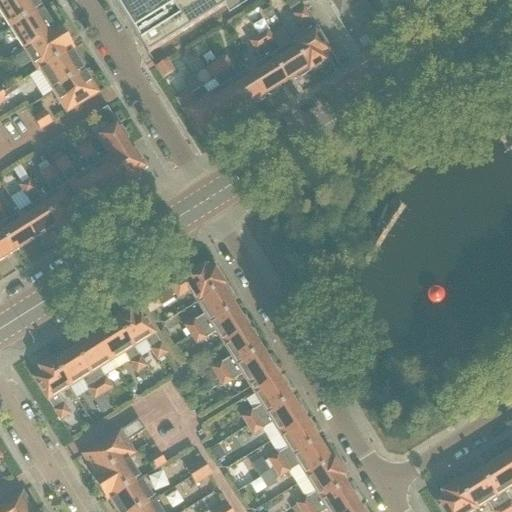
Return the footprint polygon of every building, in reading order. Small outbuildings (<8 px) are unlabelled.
[(9,0),(0,6),(0,14),(10,30),(42,10),(36,0),(9,0)] [(113,0),(148,55),(225,7),(221,0),(113,0)] [(295,0),(292,0),(286,4),(293,16),(302,11),(295,0)] [(331,0),(340,13),(361,0),(331,0)] [(10,30),(23,51),(60,28),(55,31),(42,10),(10,30)] [(305,36),(292,44),(310,72),(326,63),(323,58),(330,53),(315,29),(303,10),(302,11),(293,16),(305,36)] [(23,51),(37,73),(73,50),(60,28),(23,51)] [(267,32),(258,38),(286,83),(294,78),(299,79),(310,72),(292,44),(279,52),(267,32)] [(261,63),(249,71),(265,96),(266,96),(270,96),(276,93),(277,89),(286,83),(258,38),(249,44),(261,63)] [(202,45),(191,51),(196,60),(207,53),(202,45)] [(39,72),(52,93),(84,73),(72,52),(74,50),(73,50),(37,73),(39,72)] [(225,59),(216,64),(244,110),(253,104),(257,105),(263,101),(264,97),(265,96),(249,71),(237,78),(225,59)] [(155,68),(163,80),(173,73),(166,62),(155,68)] [(214,81),(202,88),(207,97),(225,126),(235,119),(236,114),(244,110),(216,64),(207,70),(214,81)] [(84,73),(52,93),(66,115),(98,95),(84,73)] [(193,76),(183,83),(190,94),(200,87),(193,76)] [(188,93),(176,101),(198,136),(206,131),(209,136),(225,126),(207,97),(202,88),(190,96),(188,93)] [(109,158),(105,160),(121,186),(123,189),(140,179),(137,174),(145,169),(107,108),(94,116),(101,127),(93,132),(109,158)] [(33,120),(40,131),(51,124),(44,113),(33,120)] [(78,151),(90,170),(105,196),(121,186),(105,160),(100,164),(88,144),(78,151)] [(105,196),(90,170),(77,178),(65,159),(55,165),(82,208),(89,204),(90,206),(105,196)] [(46,161),(38,166),(42,173),(40,175),(52,194),(41,201),(60,229),(72,221),(69,216),(77,211),(50,168),(46,161)] [(22,192),(10,200),(19,215),(36,240),(55,227),(57,230),(60,229),(41,201),(29,181),(19,187),(22,192)] [(0,210),(0,229),(15,253),(36,240),(19,215),(7,222),(0,210)] [(0,262),(15,253),(0,229),(0,262)] [(188,291),(196,303),(225,285),(215,270),(210,273),(205,265),(170,287),(177,298),(188,291)] [(184,328),(190,336),(235,308),(231,301),(232,297),(225,285),(196,303),(204,316),(184,328)] [(160,308),(154,297),(142,304),(149,315),(160,308)] [(215,333),(223,346),(248,330),(248,329),(249,325),(245,319),(241,318),(235,308),(190,336),(195,345),(215,333)] [(129,312),(116,320),(134,349),(145,342),(157,361),(167,355),(155,335),(140,312),(132,317),(129,312)] [(116,324),(96,337),(112,362),(124,355),(136,374),(146,368),(134,349),(116,320),(114,321),(116,324)] [(211,370),(217,379),(262,351),(256,342),(257,338),(253,332),(249,331),(248,330),(223,346),(231,358),(211,370)] [(96,337),(75,350),(103,395),(112,389),(104,377),(116,369),(112,362),(96,337)] [(75,350),(54,363),(70,389),(82,381),(94,401),(102,395),(103,395),(75,350)] [(262,351),(217,379),(222,388),(242,376),(250,389),(253,394),(278,378),(275,373),(274,371),(275,367),(271,361),(268,361),(262,351)] [(54,363),(52,360),(38,369),(41,374),(33,379),(60,422),(70,416),(58,396),(70,389),(54,363)] [(242,419),(247,427),(292,400),(286,390),(287,386),(283,380),(279,380),(278,378),(253,394),(261,407),(242,419)] [(133,384),(127,388),(131,393),(136,389),(133,384)] [(102,395),(94,401),(103,414),(111,409),(102,395)] [(272,424),(280,437),(305,421),(305,420),(305,416),(302,410),(298,409),(292,400),(247,427),(253,436),(261,431),(272,424)] [(92,479),(93,481),(128,459),(135,455),(127,443),(145,432),(138,421),(81,457),(95,478),(92,479)] [(268,461),(274,470),(318,442),(312,433),(313,429),(310,423),(306,422),(305,421),(280,437),(288,449),(277,456),(268,461)] [(272,424),(261,431),(269,443),(280,437),(272,424)] [(280,437),(269,443),(277,456),(288,449),(280,437)] [(299,466),(307,480),(335,462),(328,451),(323,450),(318,442),(274,470),(279,478),(288,473),(299,466)] [(209,451),(212,455),(219,450),(216,446),(209,451)] [(219,450),(212,455),(217,462),(224,458),(219,450)] [(502,459),(501,460),(511,477),(511,452),(509,452),(503,456),(502,459)] [(147,461),(154,472),(165,465),(159,454),(147,461)] [(93,481),(106,502),(141,480),(128,459),(93,481)] [(250,465),(253,470),(264,464),(261,459),(250,465)] [(489,467),(480,473),(503,511),(511,511),(511,504),(505,493),(511,488),(511,477),(501,460),(500,461),(496,460),(490,463),(489,467)] [(191,478),(207,468),(202,461),(186,471),(191,478)] [(296,505),(300,511),(304,511),(346,486),(342,480),(345,478),(335,462),(307,480),(315,493),(304,500),(296,505)] [(264,464),(253,470),(259,478),(269,472),(264,464)] [(299,466),(288,473),(296,486),(307,480),(299,466)] [(195,486),(211,476),(207,468),(191,478),(195,486)] [(269,472),(259,478),(267,490),(277,484),(269,472)] [(468,477),(457,484),(475,511),(487,504),(491,511),(503,511),(480,473),(472,478),(468,477)] [(109,501),(115,511),(136,511),(154,501),(141,480),(106,502),(109,501)] [(307,480),(296,486),(304,500),(315,493),(307,480)] [(474,511),(475,511),(457,484),(441,494),(444,499),(436,504),(441,511),(474,511)] [(325,511),(327,511),(352,511),(359,508),(359,507),(360,503),(356,497),(352,496),(346,486),(304,511),(325,511)] [(0,511),(33,511),(22,493),(0,507),(0,511)] [(136,511),(160,511),(154,501),(136,511)]
